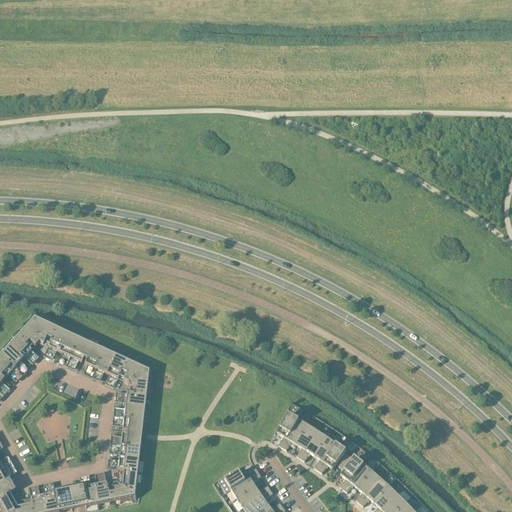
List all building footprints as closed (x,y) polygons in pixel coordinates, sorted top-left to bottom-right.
[(32,318),(33,322),(16,340),(14,338),(30,353),(28,351),(32,347),(34,349),(37,345),(32,318)] [(33,322),(32,318),(37,345),(42,347),(43,345),(48,347),(47,349),(47,350),(57,329),(56,329),(55,332),(33,322)] [(66,337),(56,333),(57,330),(57,329),(47,350),(56,353),(57,351),(59,352),(68,334),(67,334),(66,337)] [(77,342),(67,338),(68,334),(59,352),(62,354),(61,356),(69,360),(79,339),(78,339),(77,342)] [(16,341),(8,349),(6,347),(5,347),(20,360),(22,358),(24,360),(30,353),(14,338),(13,338),(16,341)] [(89,344),(88,347),(78,343),(79,340),(79,339),(69,360),(78,363),(79,361),(82,362),(83,360),(84,361),(90,348),(88,348),(90,345),(89,344)] [(95,371),(104,351),(102,354),(92,349),(93,346),(91,349),(90,348),(84,361),(85,362),(84,364),(88,365),(87,368),(95,371)] [(8,349),(0,358),(0,357),(0,358),(14,371),(20,364),(18,362),(20,360),(5,347),(8,349)] [(113,359),(103,354),(104,351),(95,371),(103,375),(104,373),(107,374),(115,356),(113,359)] [(124,364),(114,359),(115,356),(107,374),(109,375),(108,378),(117,381),(126,361),(124,364)] [(14,371),(0,358),(0,377),(1,378),(2,377),(3,378),(6,376),(8,378),(14,371)] [(150,372),(146,374),(125,364),(126,361),(117,381),(118,380),(123,382),(122,384),(126,386),(150,372)] [(144,399),(147,375),(150,373),(150,372),(126,386),(126,391),(128,391),(128,397),(125,396),(125,397),(147,399),(144,399)] [(143,410),(144,399),(147,400),(147,399),(125,397),(124,406),(127,406),(126,409),(146,411),(143,410)] [(141,422),(143,411),(146,412),(146,411),(126,409),(126,412),(124,412),(123,421),(145,423),(141,422)] [(283,439),(278,448),(282,450),(298,422),(288,416),(277,436),(283,439)] [(126,435),(140,437),(140,435),(143,436),(143,435),(140,435),(141,423),(145,423),(123,421),(121,430),(124,430),(124,433),(126,434),(126,435)] [(286,453),(291,444),(296,447),(305,433),(308,428),(298,422),(282,450),(286,453)] [(308,428),(305,433),(296,447),(302,450),(296,459),(300,461),(304,455),(318,434),(308,428)] [(318,434),(304,455),(300,461),(304,464),(309,456),(315,459),(327,440),(318,434)] [(140,437),(126,435),(126,436),(126,437),(123,436),(123,440),(120,439),(119,448),(141,451),(138,450),(139,439),(143,439),(139,438),(140,437)] [(320,462),(314,470),(318,473),(336,446),(327,440),(315,459),(320,462)] [(333,471),(336,467),(340,470),(349,458),(345,455),(346,453),(336,446),(318,473),(322,476),(327,468),(333,471)] [(137,462),(138,451),(141,451),(119,448),(118,457),(121,458),(121,461),(140,463),(137,462)] [(345,482),(339,489),(343,492),(363,467),(354,459),(353,461),(349,458),(340,470),(344,473),(340,477),(345,482)] [(135,474),(137,463),(140,463),(121,461),(120,464),(118,463),(117,472),(139,475),(139,474),(135,474)] [(353,487),(358,491),(372,474),(363,467),(343,492),(347,495),(353,487)] [(256,471),(247,476),(244,471),(225,482),(231,492),(258,475),(256,471)] [(137,485),(134,485),(135,475),(139,475),(117,472),(116,473),(122,473),(121,488),(135,502),(136,501),(133,499),(134,485),(137,486),(137,485)] [(381,481),(372,474),(358,491),(362,495),(356,503),(359,506),(381,481)] [(252,484),(261,479),(258,475),(231,492),(237,502),(256,489),(252,484)] [(363,509),(369,502),(374,506),(389,489),(381,481),(359,506),(363,509)] [(0,500),(14,493),(9,485),(7,486),(6,484),(0,487),(0,500)] [(97,506),(108,504),(109,507),(105,485),(96,487),(96,490),(93,490),(97,510),(98,509),(97,506)] [(106,491),(105,485),(109,507),(109,504),(119,502),(119,505),(120,505),(119,502),(132,499),(135,502),(121,488),(106,491)] [(85,509),(96,506),(97,510),(93,490),(90,491),(90,488),(81,490),(85,511),(86,511),(85,509)] [(237,502),(243,511),(270,492),(267,489),(259,494),(256,489),(237,502)] [(378,510),(375,511),(382,511),(397,497),(389,489),(374,506),(378,510)] [(81,490),(67,493),(71,511),(84,509),(85,511),(81,490)] [(243,511),(261,511),(268,507),(265,502),(273,496),(270,492),(243,511)] [(3,511),(15,511),(16,509),(9,496),(14,493),(0,500),(0,506),(3,511),(0,511),(3,511)] [(56,511),(68,511),(71,511),(67,493),(54,496),(56,511)] [(56,511),(54,496),(45,497),(45,500),(42,501),(44,511),(56,511)] [(397,511),(405,505),(397,497),(382,511),(397,511)] [(39,499),(30,500),(32,511),(44,511),(42,501),(39,501),(39,499)] [(32,511),(30,500),(31,506),(16,509),(15,511),(32,511)]
